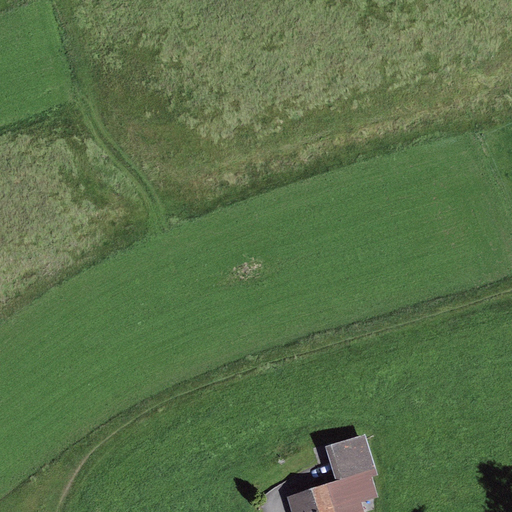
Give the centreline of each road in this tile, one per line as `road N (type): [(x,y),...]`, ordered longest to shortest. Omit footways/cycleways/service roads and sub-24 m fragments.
road 1 (track): [(511,285),(170,396),(115,426),(87,454),(59,511)]
road 2 (track): [(65,0),(101,132),(155,202)]
